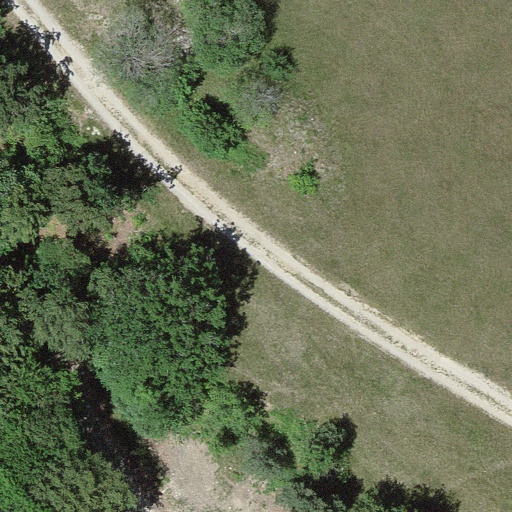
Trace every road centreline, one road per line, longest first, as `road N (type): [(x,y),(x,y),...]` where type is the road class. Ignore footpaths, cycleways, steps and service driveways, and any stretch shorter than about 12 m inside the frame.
road 1 (track): [(511,403),(358,313),(237,221),(132,127),(26,0)]
road 2 (track): [(138,511),(0,256)]
